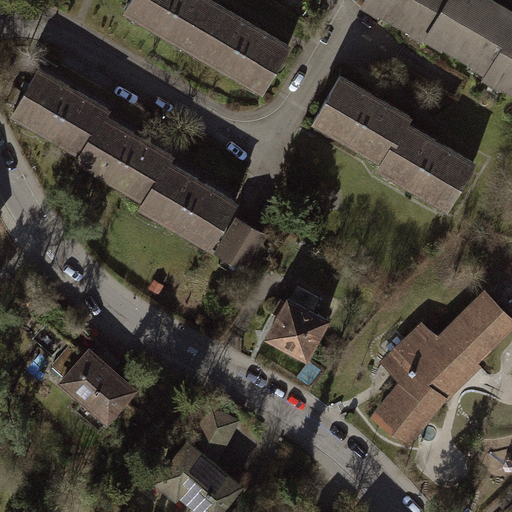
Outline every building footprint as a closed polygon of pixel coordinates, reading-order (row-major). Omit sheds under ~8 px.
[(126,0),(123,6),(194,47),(219,5),(211,0),(126,0)] [(427,33),(430,28),(446,0),(371,0),(379,5),(378,7),(412,27),(413,25),(427,33)] [(477,57),(490,64),(511,26),(511,10),(494,0),(446,0),(430,28),(444,37),(442,40),(475,60),(477,57)] [(288,45),(219,5),(194,47),(263,88),(288,45)] [(511,26),(490,64),(487,68),(501,76),(499,79),(511,86),(511,26)] [(13,111),(81,151),(103,115),(107,107),(39,67),(13,111)] [(313,117),(382,158),(405,121),(408,115),(339,74),(313,117)] [(169,154),(103,115),(81,151),(77,158),(143,197),(165,160),(169,154)] [(472,161),(405,121),(382,158),(379,165),(446,205),(472,161)] [(233,200),(165,160),(143,197),(140,203),(207,243),(233,200)] [(262,233),(236,217),(219,247),(245,264),(262,233)] [(286,297),(269,335),(287,344),(288,350),(297,355),(301,352),(306,354),(324,317),(311,310),(318,296),(296,284),(290,298),(286,297)] [(423,323),(391,355),(410,374),(377,416),(406,440),(442,395),(439,392),(511,320),(511,318),(486,293),(441,338),(423,323)] [(86,352),(70,339),(51,363),(64,373),(60,378),(84,398),(75,409),(99,428),(134,385),(89,348),(86,352)] [(213,406),(194,439),(216,452),(234,419),(213,406)] [(213,462),(216,452),(194,439),(191,444),(186,442),(157,477),(174,491),(178,487),(194,501),(187,510),(189,511),(214,511),(236,482),(213,462)]
